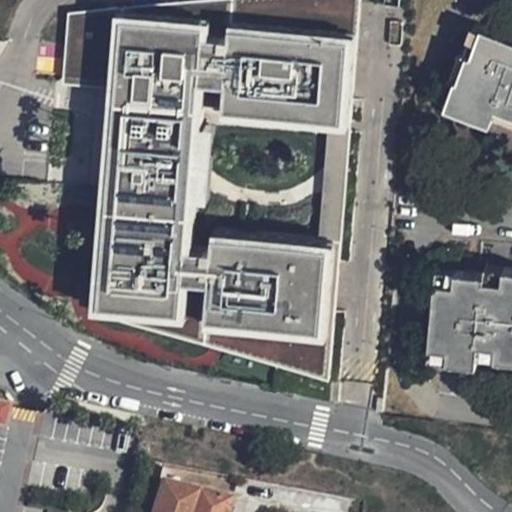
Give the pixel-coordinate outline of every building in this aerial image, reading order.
[(351,33),(123,14),(98,301),(187,309),(190,272),(209,273),(206,315),(323,325),(329,243),(206,232),(217,104),(344,115),(351,33)] [(480,31),(469,59),(472,61),(475,62),(485,33),(480,31)] [(511,43),(485,33),(475,62),(472,61),(462,87),(457,86),(447,113),(493,130),(496,121),(499,113),(511,118),(511,43)] [(464,58),(454,84),(457,86),(462,87),(472,61),(469,59),(464,58)] [(496,121),(511,126),(511,118),(499,113),(496,121)] [(508,271),(489,268),(489,274),(488,280),(506,282),(508,271)] [(460,271),(441,269),(440,281),(458,283),(460,271)] [(511,271),(508,271),(506,282),(488,280),(489,274),(460,271),(458,283),(440,281),(432,346),(452,348),(450,360),(480,364),(481,356),(482,345),(500,347),(498,358),(511,359),(511,271)] [(481,356),(498,358),(500,347),(482,345),(481,356)] [(432,346),(431,358),(450,360),(452,348),(432,346)] [(158,483),(150,511),(224,511),(227,501),(158,483)]
